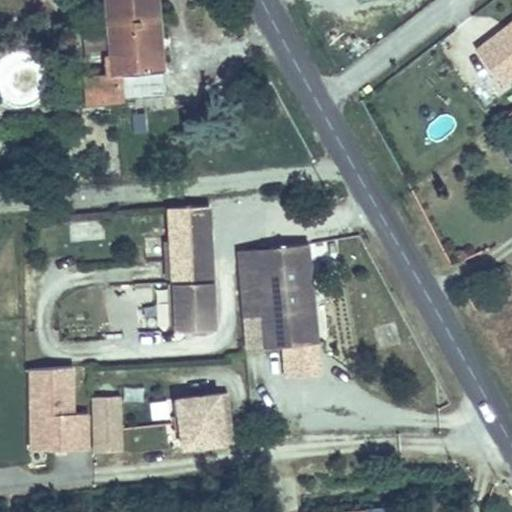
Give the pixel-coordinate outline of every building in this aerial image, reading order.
[(107,0),(108,10),(156,5),(155,0),(107,0)] [(161,55),(156,5),(108,10),(111,38),(100,40),(102,55),(90,56),(92,88),(112,87),(126,76),(162,73),(161,55)] [(505,87),(511,81),(511,24),(478,51),(505,87)] [(168,281),(170,326),(210,324),(208,279),(205,204),(165,206),(168,281)] [(301,226),(235,231),(239,297),(255,296),(257,328),(306,325),(301,226)] [(225,438),(219,388),(171,394),(176,444),(225,438)] [(115,446),(109,393),(85,396),(91,449),(115,446)]
